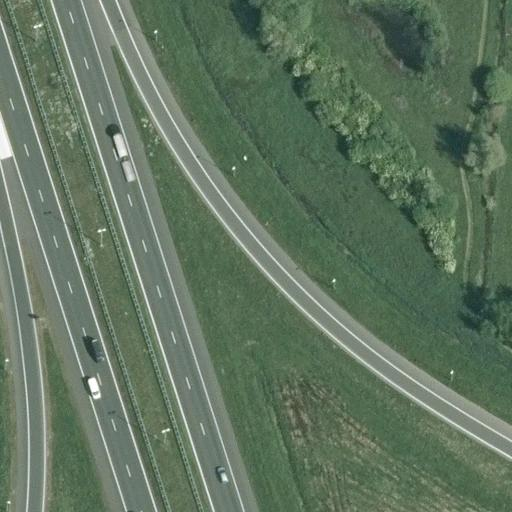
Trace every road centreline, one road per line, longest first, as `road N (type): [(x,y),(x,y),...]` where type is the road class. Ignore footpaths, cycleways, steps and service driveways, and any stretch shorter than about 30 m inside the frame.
road 1 (motorway): [(511,451),(372,361),(263,260),(173,139),(107,0)]
road 2 (motorway): [(227,511),(64,0)]
road 3 (motorway): [(0,67),(141,511)]
road 4 (motorway): [(0,200),(35,406),(34,511)]
